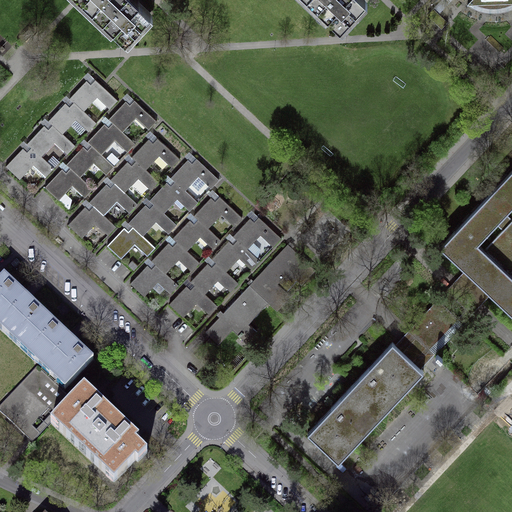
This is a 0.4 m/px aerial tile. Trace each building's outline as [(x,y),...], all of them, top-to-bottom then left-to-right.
[(82,0),(92,9),(100,0),(82,0)] [(137,0),(100,0),(92,9),(125,39),(150,12),(137,0)] [(311,0),(340,27),(364,0),(311,0)] [(511,0),(471,0),(467,4),(475,4),(480,6),(485,7),(490,8),(495,8),(500,8),(505,7),(510,5),(511,3),(511,0)] [(440,15),(433,9),(428,15),(441,28),(447,22),(440,15)] [(87,80),(70,98),(96,123),(97,122),(84,110),(97,97),(110,109),(118,100),(95,79),(93,82),(91,84),(87,80)] [(65,103),(49,121),(75,145),(63,133),(76,119),(88,131),(96,123),(70,98),(69,99),(73,102),(71,104),(69,107),(65,103)] [(126,101),(109,119),(135,144),(136,143),(123,131),(136,117),(149,129),(157,121),(135,100),(132,102),(130,105),(126,101)] [(105,124),(88,141),(114,166),(115,166),(102,154),(115,140),(127,152),(135,144),(109,119),(108,119),(113,123),(111,125),(109,127),(105,124)] [(42,127),(27,143),(54,168),(54,167),(42,156),(55,142),(67,154),(75,145),(49,121),(48,121),(52,125),(49,128),(46,131),(42,127)] [(149,139),(132,157),(158,181),(159,181),(146,169),(159,155),(172,167),(180,159),(158,138),(155,140),(153,143),(149,139)] [(83,146),(67,164),(93,189),(93,188),(81,176),(94,163),(106,175),(114,166),(88,141),(87,142),(91,146),(89,148),(87,150),(83,146)] [(23,148),(6,166),(20,179),(33,164),(46,176),(54,168),(27,143),(27,144),(31,148),(29,150),(27,152),(23,148)] [(128,161),(111,179),(137,204),(138,203),(125,192),(138,178),(151,190),(158,181),(132,157),(136,161),(134,163),(132,165),(128,161)] [(188,159),(171,177),(197,202),(198,202),(185,190),(191,184),(198,191),(206,183),(211,188),(219,179),(197,158),(194,161),(192,163),(188,159)] [(62,169),(45,187),(59,200),(72,185),(85,197),(93,189),(67,164),(66,165),(70,168),(68,170),(66,173),(62,169)] [(441,246),(466,270),(478,281),(490,293),(511,313),(511,170),(455,231),(441,246)] [(167,182),(150,200),(176,225),(177,224),(164,212),(177,199),(190,211),(197,202),(171,177),(171,178),(175,182),(173,184),(171,186),(167,182)] [(106,184),(90,202),(116,226),(104,214),(117,200),(129,212),(137,204),(111,179),(110,180),(114,184),(112,186),(111,188),(106,184)] [(211,197),(194,215),(221,240),(221,239),(209,227),(221,214),(234,226),(242,217),(220,196),(217,199),(215,201),(211,197)] [(145,205),(129,222),(155,247),(156,247),(143,235),(156,221),(168,233),(176,225),(150,200),(149,200),(154,204),(152,206),(150,208),(145,205)] [(85,206),(68,224),(82,237),(96,223),(108,235),(116,226),(90,202),(89,202),(93,206),(91,208),(89,210),(85,206)] [(190,220),(173,237),(199,262),(200,262),(187,250),(200,236),(213,248),(221,240),(194,215),(198,219),(196,222),(194,224),(190,220)] [(250,218),(233,236),(260,261),(260,260),(248,248),(261,234),(273,246),(281,238),(259,217),(257,219),(254,222),(250,218)] [(124,227),(107,245),(121,258),(135,244),(147,256),(155,247),(129,222),(128,223),(132,227),(130,229),(128,231),(124,227)] [(229,240),(212,258),(238,283),(239,283),(226,271),(239,257),(252,269),(260,261),(233,236),(237,240),(235,242),(233,244),(229,240)] [(168,242),(152,260),(178,285),(179,284),(166,273),(179,259),(192,271),(199,262),(173,237),(172,238),(177,242),(175,244),(173,246),(168,242)] [(252,282),(250,284),(266,300),(277,310),(291,296),(286,292),(297,280),(302,284),(315,270),(291,247),(288,245),(289,244),(288,244),(252,282)] [(208,263),(191,281),(217,306),(218,305),(205,293),(218,280),(230,292),(238,283),(212,258),(212,259),(216,263),(214,265),(212,267),(208,263)] [(147,265),(130,283),(144,296),(158,281),(171,293),(178,285),(152,260),(151,261),(155,265),(153,267),(151,269),(147,265)] [(466,270),(396,344),(420,368),(490,293),(466,270)] [(4,276),(0,280),(0,323),(1,324),(26,297),(21,292),(4,276)] [(187,286),(169,304),(183,317),(197,302),(209,314),(217,306),(191,281),(190,281),(194,285),(193,287),(191,289),(187,286)] [(262,303),(266,300),(250,284),(221,315),(205,331),(219,344),(232,329),(238,334),(237,335),(240,337),(243,333),(249,339),(246,342),(247,343),(257,331),(248,323),(265,306),(262,303)] [(26,297),(1,324),(23,345),(48,318),(32,302),(26,297)] [(48,318),(23,345),(42,363),(45,366),(70,339),(65,334),(48,318)] [(70,339),(45,366),(68,387),(93,360),(76,344),(70,339)] [(393,341),(307,432),(338,461),(424,371),(420,368),(408,356),(396,344),(393,341)] [(45,366),(42,363),(38,368),(37,367),(0,406),(0,411),(24,434),(51,406),(55,410),(59,413),(58,415),(72,400),(68,396),(63,391),(68,387),(45,366)] [(89,399),(81,391),(72,400),(58,415),(53,420),(117,480),(144,451),(136,443),(139,440),(136,437),(132,433),(129,437),(96,406),(100,403),(97,400),(93,396),(89,399)]
